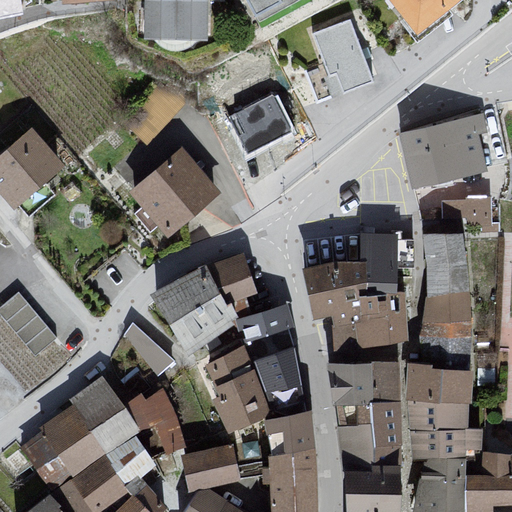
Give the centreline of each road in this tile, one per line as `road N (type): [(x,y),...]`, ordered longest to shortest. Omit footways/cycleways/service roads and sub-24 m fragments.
road 1 (residential): [(276,227),(178,257),(121,312),(81,374),(0,438)]
road 2 (residential): [(276,227),(295,335),(321,415),(319,511)]
road 3 (residential): [(452,95),(276,227)]
road 4 (residential): [(0,32),(121,0)]
